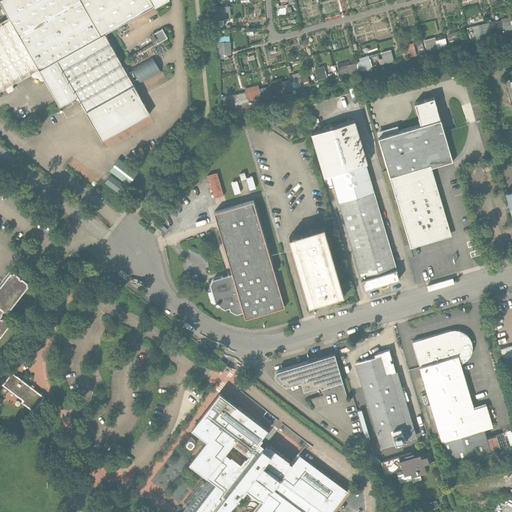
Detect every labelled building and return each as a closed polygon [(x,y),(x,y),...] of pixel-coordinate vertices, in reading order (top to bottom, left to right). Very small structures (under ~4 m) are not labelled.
[(0,0),(0,1),(9,17),(0,22),(0,91),(5,89),(8,94),(14,91),(11,86),(30,75),(32,78),(34,79),(33,82),(38,84),(39,81),(42,82),(44,81),(59,107),(65,104),(67,108),(73,105),(71,101),(77,98),(101,141),(149,114),(105,34),(164,0),(0,0)] [(214,6),(215,18),(230,18),(229,5),(214,6)] [(163,28),(149,34),(153,44),(167,37),(163,28)] [(230,54),(229,41),(216,42),(217,55),(230,54)] [(316,81),(328,78),(324,65),(312,68),(316,81)] [(301,72),(291,74),(292,78),(280,81),(283,91),(304,86),(301,72)] [(378,138),(411,248),(452,236),(431,167),(453,161),(434,98),(414,103),(421,125),(378,138)] [(330,174),(365,164),(367,163),(354,120),(311,133),(324,176),(330,174)] [(365,164),(330,174),(364,290),(381,285),(382,288),(388,286),(387,283),(399,279),(365,164)] [(206,174),(212,196),(224,193),(218,170),(206,174)] [(253,201),(214,212),(232,274),(212,280),(210,284),(215,303),(218,302),(219,307),(225,309),(229,308),(230,311),(236,314),(243,312),(245,319),(284,307),(253,201)] [(324,227),(289,237),(309,306),(344,295),(324,227)] [(0,335),(9,325),(8,324),(8,320),(2,316),(2,317),(0,315),(2,313),(1,312),(4,309),(5,310),(8,309),(9,310),(28,285),(27,280),(22,276),(21,277),(19,276),(20,275),(14,270),(10,271),(0,283),(0,335)] [(451,330),(412,341),(430,404),(424,406),(436,445),(442,443),(448,465),(490,453),(484,431),(493,428),(486,406),(474,409),(460,364),(465,361),(469,356),(472,349),(472,342),(468,336),(463,332),(457,330),(451,330)] [(375,356),(355,362),(381,449),(417,439),(397,371),(395,371),(389,349),(374,354),(375,356)] [(334,353),(276,371),(274,374),(275,379),(286,386),(301,382),(302,388),(319,383),(325,404),(347,397),(334,353)] [(44,397),(11,372),(2,385),(22,400),(21,402),(33,412),(44,397)] [(324,511),(328,508),(332,511),(348,491),(299,453),(291,464),(288,462),(289,461),(269,445),(268,446),(265,444),(264,445),(259,442),(262,438),(261,437),(267,429),(219,392),(191,429),(206,441),(188,463),(206,477),(207,476),(208,477),(204,483),(202,481),(184,503),(187,505),(181,511),(178,511),(177,511),(324,511)] [(417,452),(381,463),(382,469),(383,469),(385,476),(396,473),(399,483),(411,479),(410,475),(416,473),(419,475),(421,475),(421,474),(423,474),(425,470),(424,468),(425,468),(424,465),(429,464),(426,454),(418,456),(417,452)]
